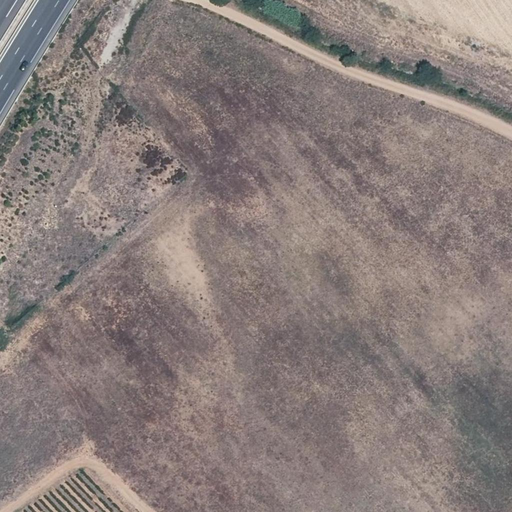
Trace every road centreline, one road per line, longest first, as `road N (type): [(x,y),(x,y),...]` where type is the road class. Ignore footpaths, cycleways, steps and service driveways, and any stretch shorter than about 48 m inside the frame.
road 1 (track): [(185,0),(332,68),(511,131)]
road 2 (track): [(149,511),(86,461),(4,511)]
